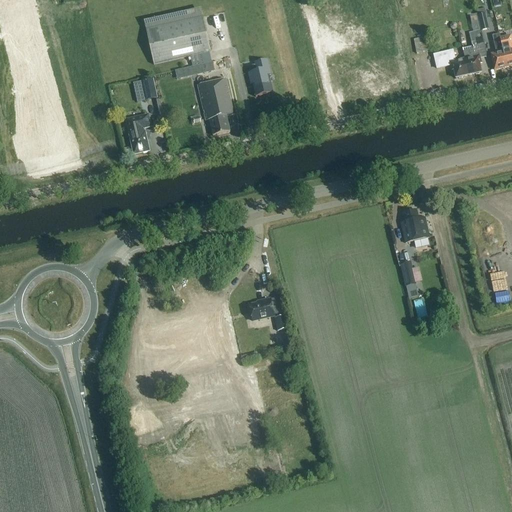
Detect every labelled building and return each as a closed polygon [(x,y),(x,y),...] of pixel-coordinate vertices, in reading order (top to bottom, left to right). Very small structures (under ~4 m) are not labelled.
[(478,18),(482,32),(489,30),(486,16),(478,18)] [(147,30),(155,66),(212,53),(204,18),(147,30)] [(465,61),(469,77),(475,75),(476,76),(479,75),(480,74),(482,74),(480,66),(481,65),(479,57),(487,56),(482,32),(470,35),(473,48),(463,50),(465,61)] [(511,40),(511,37),(500,39),(507,69),(511,67),(511,40)] [(414,41),(417,55),(431,52),(428,38),(414,41)] [(507,69),(500,39),(493,41),(496,54),(491,56),(494,72),(507,69)] [(359,49),(325,56),(332,91),(347,88),(349,99),(344,100),(346,108),(363,105),(359,85),(366,84),(359,49)] [(469,77),(465,61),(456,63),(453,52),(434,56),(437,70),(451,67),(452,72),(454,72),(456,80),(458,79),(459,80),(462,79),(463,78),(469,77)] [(273,94),(269,77),(269,76),(270,75),(271,76),(268,61),(267,61),(267,62),(257,64),(257,66),(259,73),(250,75),(249,76),(249,75),(248,75),(251,86),(251,85),(252,85),(255,97),(256,98),(257,98),(259,97),(273,94)] [(196,67),(198,76),(214,72),(212,63),(211,63),(196,67)] [(396,64),(376,68),(383,97),(403,93),(399,79),(407,77),(404,64),(396,66),(396,64)] [(182,101),(193,98),(187,70),(176,72),(182,101)] [(209,121),(213,137),(230,134),(225,115),(233,113),(226,80),(198,86),(206,122),(209,121)] [(153,81),(142,83),(146,101),(157,99),(153,81)] [(148,117),(126,122),(134,156),(142,154),(143,155),(147,154),(148,152),(149,152),(144,130),(151,128),(148,117)] [(405,223),(400,224),(405,245),(414,243),(416,249),(429,246),(428,239),(429,239),(425,219),(419,220),(417,211),(403,215),(405,223)] [(415,285),(416,285),(411,264),(401,266),(407,293),(416,291),(415,285)] [(250,307),(253,322),(275,317),(271,300),(263,302),(264,303),(250,307)] [(182,422),(244,408),(222,309),(142,327),(154,382),(173,378),(182,422)] [(275,319),(278,332),(288,330),(285,317),(275,319)] [(132,405),(125,407),(131,436),(138,434),(132,405)]
